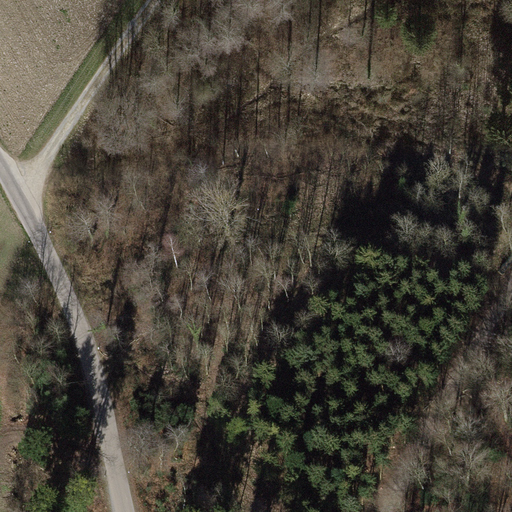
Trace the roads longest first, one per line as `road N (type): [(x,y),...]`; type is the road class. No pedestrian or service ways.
road 1 (unclassified): [(0,148),(26,190),(141,511)]
road 2 (track): [(511,294),(436,404),(385,511)]
road 3 (unknown): [(277,511),(174,388),(158,378),(90,369)]
road 4 (track): [(26,190),(160,0)]
